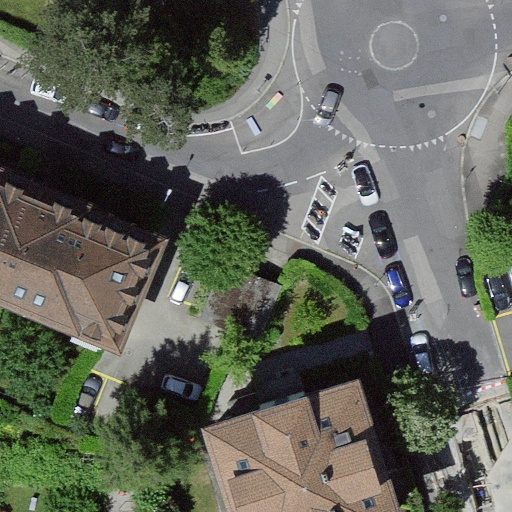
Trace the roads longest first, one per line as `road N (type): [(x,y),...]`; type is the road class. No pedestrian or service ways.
road 1 (residential): [(0,91),(185,165),(273,156),(327,122),(394,46)]
road 2 (residential): [(394,46),(411,153),(511,479)]
road 3 (residential): [(394,46),(511,18)]
